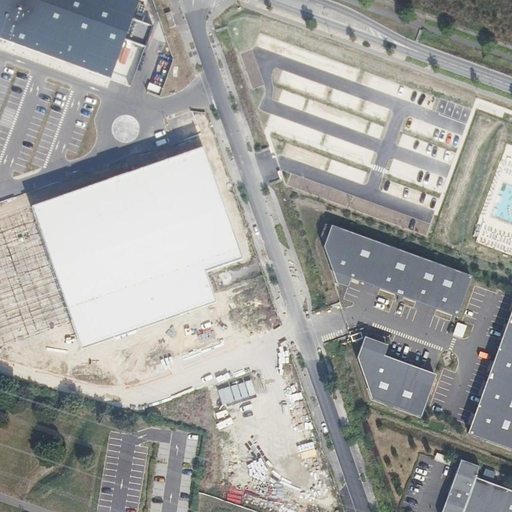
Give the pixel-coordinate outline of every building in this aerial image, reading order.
[(139,0),(0,0),(0,39),(110,79),(125,40),(146,48),(153,27),(132,19),(139,0)] [(246,262),(204,144),(0,216),(0,344),(71,320),(82,352),(217,304),(207,276),(246,262)] [(459,310),(468,274),(330,222),(320,243),(338,280),(349,283),(350,275),(459,310)] [(511,445),(511,303),(467,429),(511,445)] [(461,338),(466,325),(457,322),(452,334),(461,338)] [(422,412),(436,372),(384,352),(387,340),(364,333),(356,355),(370,396),(422,412)] [(211,391),(216,406),(263,391),(258,376),(211,391)] [(479,467),(460,460),(441,511),(511,511),(511,491),(475,478),(479,467)]
